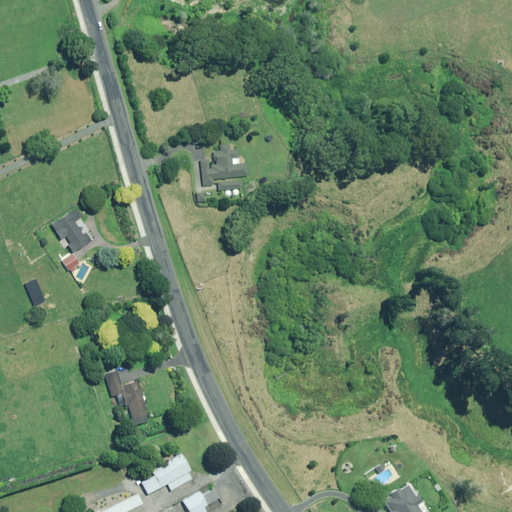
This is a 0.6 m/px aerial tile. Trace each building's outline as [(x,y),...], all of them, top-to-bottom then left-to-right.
[(226,191),(226,196),(239,195),(238,190),(240,189),(238,177),(246,176),(245,163),(238,164),(236,148),(228,149),(228,145),(219,146),(219,152),(212,152),(213,166),(208,166),(207,159),(199,160),(202,187),(213,186),(216,185),(217,192),(226,191)] [(84,216),(79,207),(50,225),(60,240),(65,237),(69,244),(67,246),(72,254),(90,242),(84,233),(82,235),(74,222),(84,216)] [(73,253),(57,265),(60,269),(65,265),(70,272),(81,264),(73,253)] [(45,302),(35,280),(24,284),(34,307),(45,302)] [(110,397),(116,396),(118,404),(119,408),(127,406),(133,426),(148,421),(136,381),(121,386),(116,370),(103,374),(110,397)] [(158,433),(156,428),(146,432),(148,437),(158,433)] [(166,484),(170,491),(193,479),(189,471),(179,454),(149,471),(152,475),(140,482),(147,495),(159,488),(166,484)] [(414,496),(406,485),(398,491),(397,488),(387,494),(389,497),(382,502),(388,511),(420,511),(416,505),(420,503),(415,495),(414,496)] [(201,496),(199,492),(182,501),(188,511),(206,511),(222,504),(214,489),(201,496)] [(127,511),(142,504),(137,494),(101,511),(99,511),(97,511),(127,511)]
